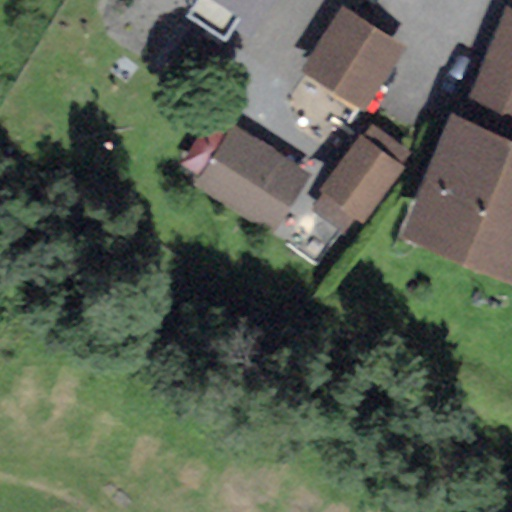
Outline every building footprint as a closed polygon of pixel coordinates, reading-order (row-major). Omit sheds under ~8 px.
[(215,0),(230,10),(236,0),(215,0)] [(349,15),(315,65),(369,101),(403,51),(349,15)] [(511,30),(441,209),(511,236),(511,30)] [(371,128),(324,193),(362,220),(408,155),(371,128)] [(300,174),(258,148),(240,176),(283,202),(300,174)]
